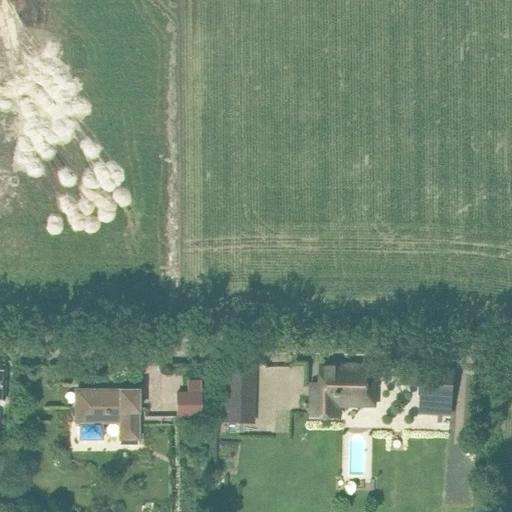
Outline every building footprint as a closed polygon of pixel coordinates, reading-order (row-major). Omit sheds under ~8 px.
[(421,366),(421,393),(433,394),(431,413),(451,415),(453,367),(421,366)] [(257,421),(259,368),(227,367),(224,420),(257,421)] [(365,389),(374,389),(374,368),(322,367),(322,385),(313,385),(313,415),(338,415),(337,402),(366,401),(365,389)] [(189,378),(188,390),(178,390),(177,416),(203,417),(204,378),(189,378)] [(137,390),(75,390),(76,422),(82,422),(82,425),(80,425),(80,439),(102,439),(102,425),(100,425),(100,422),(120,422),(120,445),(138,445),(137,390)]
